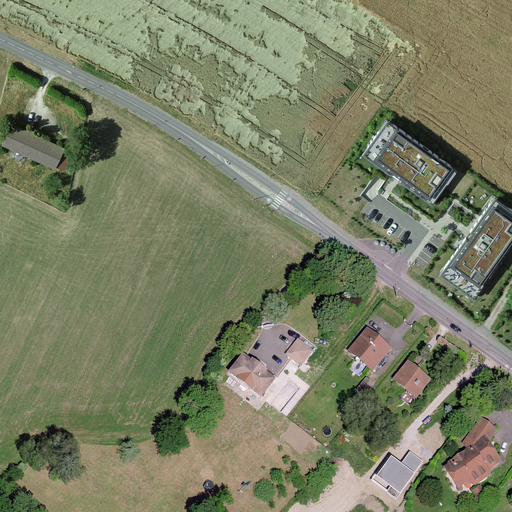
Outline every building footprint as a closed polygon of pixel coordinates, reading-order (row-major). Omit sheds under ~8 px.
[(457,170),(387,120),(362,155),(396,179),(432,205),(457,170)] [(63,148),(11,124),(2,144),(54,167),(63,148)] [(511,246),(511,208),(495,197),(440,274),(475,299),(511,246)] [(390,349),(368,331),(350,352),(373,371),(390,349)] [(298,341),(287,355),(290,357),(302,367),(313,353),(298,341)] [(243,359),(231,375),(261,398),(273,383),(271,381),(243,359)] [(430,381),(409,363),(395,380),(416,398),(430,381)] [(367,379),(358,390),(365,396),(374,385),(367,379)] [(489,424),(483,419),(466,442),(472,450),(451,464),(452,466),(448,468),(459,485),(466,480),(474,482),(488,472),(485,468),(498,460),(498,459),(487,442),(495,429),(489,424)] [(399,465),(390,459),(375,480),(399,498),(414,477),(412,476),(422,463),(408,453),(399,465)]
